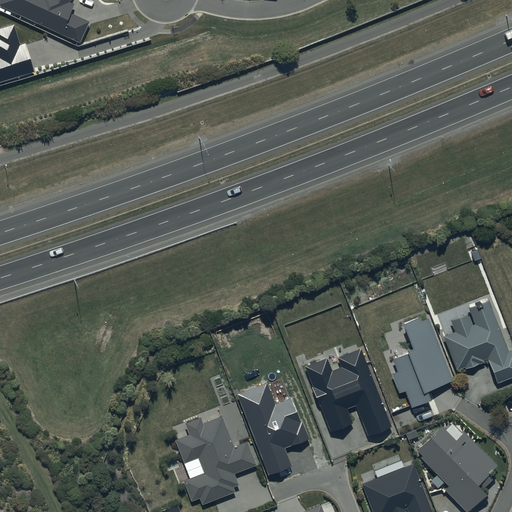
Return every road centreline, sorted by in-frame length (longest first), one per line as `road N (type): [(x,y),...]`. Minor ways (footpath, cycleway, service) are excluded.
road 1 (motorway): [(0,232),(295,128),(511,39)]
road 2 (motorway): [(511,87),(292,176),(0,278)]
